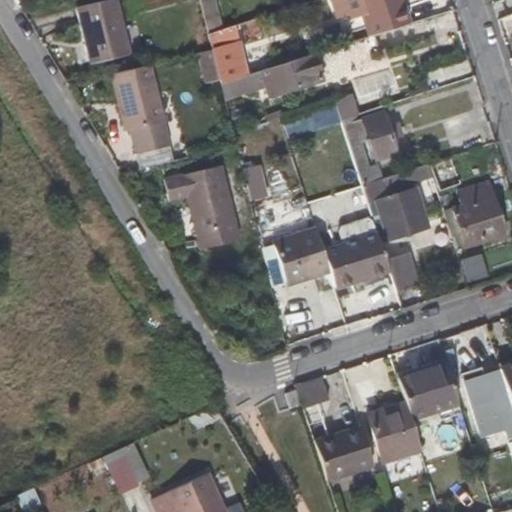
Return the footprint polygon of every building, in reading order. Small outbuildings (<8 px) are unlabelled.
[(89,63),(129,55),(115,0),(112,0),(74,9),(89,63)] [(220,16),(215,0),(200,0),(207,19),(216,16),(220,16)] [(355,0),(366,37),(377,33),(407,24),(399,0),(355,0)] [(216,16),(207,19),(209,34),(220,30),(216,16)] [(377,33),(366,37),(260,71),(267,97),(320,80),(320,77),(383,55),(377,33)] [(212,49),(218,68),(221,83),(234,80),(226,46),(212,49)] [(199,53),(203,72),(218,68),(212,49),(199,53)] [(138,171),(173,162),(150,65),(109,76),(123,131),(127,131),(138,171)] [(348,93),(332,99),(332,101),(339,121),(355,115),(348,93)] [(381,113),(357,121),(355,115),(339,121),(359,184),(380,178),(375,165),(364,169),(357,143),(367,140),(374,160),(394,154),(381,113)] [(434,186),(442,183),(435,161),(426,164),(431,177),(434,186)] [(387,191),(431,177),(426,164),(380,178),(359,184),(364,198),(387,191)] [(198,249),(237,240),(220,166),(163,180),(169,201),(185,198),(198,249)] [(460,206),(443,211),(455,252),(502,236),(485,183),(456,192),(460,206)] [(428,228),(416,190),(388,198),(372,203),(384,241),(428,228)] [(372,203),(388,198),(387,191),(364,198),(375,233),(378,242),(384,241),(372,203)] [(271,242),(286,286),(328,272),(321,250),(313,228),(271,242)] [(378,242),(375,233),(321,250),(328,272),(334,289),(388,271),(385,263),(378,242)] [(483,254),(462,260),(468,283),(489,277),(483,254)] [(416,287),(406,256),(385,263),(388,271),(395,293),(416,287)] [(511,372),(511,362),(498,367),(499,371),(500,376),(511,372)] [(445,364),(395,379),(403,402),(419,451),(444,444),(447,457),(460,454),(446,411),(458,406),(445,364)] [(497,412),(505,436),(511,433),(511,411),(500,376),(499,371),(463,383),(475,419),(497,412)] [(511,372),(500,376),(511,411),(511,372)] [(319,380),(295,388),(296,391),(300,404),(302,410),(315,405),(326,402),(319,380)] [(284,395),(288,409),(300,404),(296,391),(284,395)] [(365,415),(380,464),(419,451),(403,402),(365,415)] [(302,410),(310,433),(312,440),(326,436),(315,405),(302,410)] [(371,467),(358,426),(326,436),(312,440),(326,482),(371,467)] [(132,441),(102,457),(120,492),(150,476),(132,441)] [(220,511),(203,475),(164,493),(173,511),(220,511)] [(147,501),(151,511),(173,511),(164,493),(147,501)]
